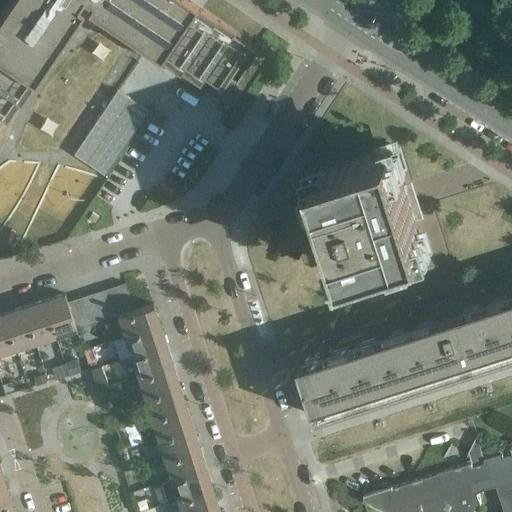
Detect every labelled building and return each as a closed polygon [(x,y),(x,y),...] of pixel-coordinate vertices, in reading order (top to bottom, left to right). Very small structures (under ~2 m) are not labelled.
[(0,116),(1,116),(6,119),(80,9),(85,12),(89,7),(156,53),(154,57),(165,65),(168,61),(199,82),(202,77),(221,90),(230,76),(236,81),(257,51),(231,34),(235,28),(192,0),(15,0),(7,13),(2,10),(0,12),(0,116)] [(107,174),(150,105),(117,85),(74,153),(107,174)] [(316,170),(315,170),(323,195),(324,199),(346,270),(347,269),(424,244),(424,245),(425,244),(424,239),(401,167),(393,145),(316,170)] [(134,309),(125,282),(113,286),(122,313),(134,309)] [(122,313),(113,286),(102,290),(110,316),(118,314),(122,313)] [(110,316),(102,290),(91,293),(99,320),(110,316)] [(76,327),(67,301),(65,293),(44,299),(55,335),(76,328),(76,327)] [(99,320),(91,293),(79,297),(88,323),(99,320)] [(451,364),(511,344),(511,295),(300,364),(314,408),(451,364)] [(88,323),(79,297),(67,301),(76,327),(88,323)] [(55,335),(44,299),(23,306),(35,341),(55,335)] [(161,324),(154,302),(134,309),(122,313),(118,314),(125,336),(161,324)] [(35,341),(23,306),(3,312),(14,348),(35,341)] [(0,352),(14,348),(3,312),(0,313),(0,352)] [(167,345),(161,324),(125,336),(131,356),(167,345)] [(174,365),(167,345),(131,356),(138,377),(174,365)] [(180,385),(174,365),(138,377),(144,397),(180,385)] [(187,406),(180,385),(144,397),(151,417),(187,406)] [(193,426),(187,406),(151,417),(157,438),(193,426)] [(200,447),(193,426),(157,438),(164,458),(200,447)] [(511,511),(511,446),(511,447),(511,448),(511,453),(505,455),(503,452),(485,457),(486,461),(474,465),(473,462),(394,487),(393,484),(364,493),(365,495),(364,498),(364,499),(389,511),(511,511)] [(206,467),(200,447),(164,458),(171,478),(206,467)] [(213,487),(206,467),(171,478),(177,499),(213,487)] [(0,500),(10,497),(4,477),(0,478),(0,500)] [(206,511),(219,508),(213,487),(177,499),(181,511),(206,511)] [(0,511),(15,511),(10,497),(0,500),(0,511)]
